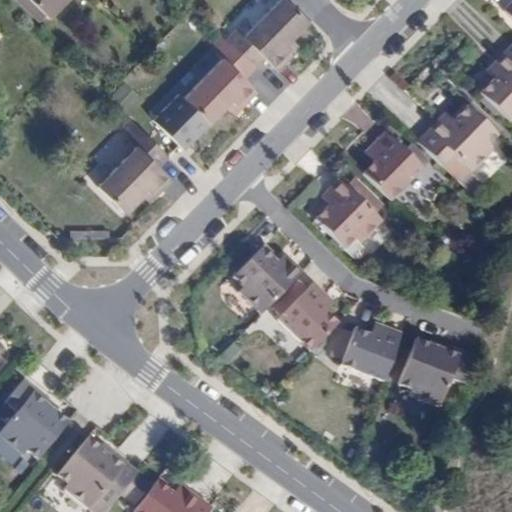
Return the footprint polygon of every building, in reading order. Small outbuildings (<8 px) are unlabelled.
[(18,0),(34,15),(40,8),(45,13),(50,17),(66,0),(18,0)] [(226,42),(254,69),(264,59),(277,72),(295,54),(287,45),(291,41),(309,23),(284,0),(280,0),(244,37),(238,30),(226,42)] [(38,20),(45,13),(40,8),(34,15),(38,20)] [(215,53),(226,42),(215,30),(203,42),(215,53)] [(287,45),(295,54),(299,49),(291,41),(287,45)] [(244,79),(254,69),(226,42),(215,53),(221,60),(183,99),(209,124),(227,107),(232,102),(240,110),(257,92),(244,79)] [(511,47),(488,72),(492,77),(498,82),(494,86),(491,83),(480,94),(510,123),(511,120),(511,47)] [(477,91),(480,94),(491,83),(494,86),(498,82),(492,77),(477,91)] [(209,124),(183,99),(179,94),(153,120),(176,144),(184,151),(209,124)] [(234,115),(240,110),(232,102),(227,107),(234,115)] [(456,120),(468,108),(465,105),(449,120),(455,126),(459,122),(456,120)] [(417,144),(442,168),(453,157),(470,174),(493,152),(487,147),(497,137),(468,108),(456,120),(459,122),(455,126),(449,120),(445,116),(417,144)] [(141,130),(131,120),(123,128),(133,138),(141,130)] [(158,168),(168,157),(166,154),(141,130),(133,138),(129,142),(135,148),(96,188),(121,212),(144,189),(153,199),(171,181),(158,168)] [(362,176),(389,203),(422,170),(385,134),(372,147),(381,157),(374,164),(362,176)] [(381,157),(372,147),(365,154),(374,164),(381,157)] [(453,157),(442,168),(469,195),(480,184),(470,174),(453,157)] [(326,210),(315,222),(343,250),(354,239),(359,244),(381,222),(376,217),(363,204),(371,196),(354,180),(346,188),(340,181),(322,199),(327,203),(332,209),(329,213),(326,210)] [(149,203),(153,199),(144,189),(121,212),(125,216),(143,197),(149,203)] [(363,204),(376,217),(384,209),(371,196),(363,204)] [(312,218),(315,222),(326,210),(329,213),(332,209),(327,203),(312,218)] [(263,246),(259,250),(270,261),(269,262),(274,267),(279,262),(263,246)] [(238,294),(259,315),(301,273),(285,256),(279,262),(274,267),(269,262),(270,261),(259,250),(232,278),(243,290),(238,294)] [(277,322),(308,353),(336,325),(325,313),(321,310),(330,301),(314,285),(308,291),(300,283),(271,311),(279,319),(277,322)] [(334,304),(330,301),(321,310),(325,313),(334,304)] [(375,324),(370,336),(375,338),(380,326),(375,324)] [(340,367),(381,383),(401,335),(380,326),(375,338),(370,336),(354,330),(353,334),(341,329),(329,358),(341,363),(340,367)] [(449,380),(462,386),(473,358),(438,344),(434,353),(429,351),(431,347),(415,341),(398,386),(411,391),(409,397),(439,408),(449,380)] [(433,342),(431,347),(429,351),(434,353),(438,344),(433,342)] [(36,459),(67,423),(54,412),(51,416),(46,412),(52,405),(23,381),(4,403),(16,413),(0,431),(0,438),(21,455),(25,450),(36,459)] [(51,416),(54,412),(57,409),(52,405),(46,412),(51,416)] [(98,448),(86,438),(55,477),(66,486),(63,490),(88,509),(91,511),(105,511),(120,495),(133,505),(150,485),(137,475),(138,473),(106,448),(100,455),(95,451),(98,448)] [(176,491),(158,478),(155,482),(167,490),(165,493),(171,498),(176,491)] [(167,490),(155,482),(132,511),(211,511),(213,510),(180,486),(176,491),(171,498),(165,493),(167,490)]
